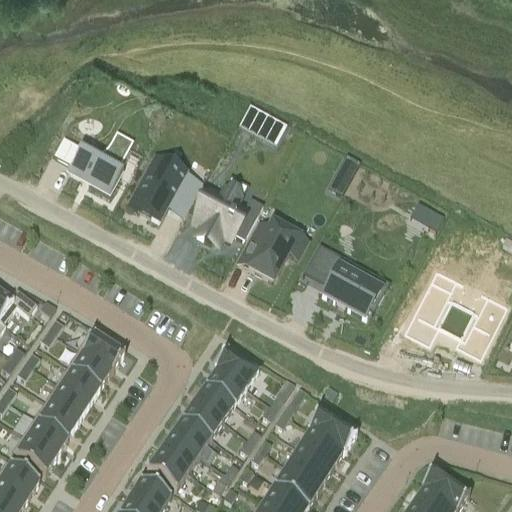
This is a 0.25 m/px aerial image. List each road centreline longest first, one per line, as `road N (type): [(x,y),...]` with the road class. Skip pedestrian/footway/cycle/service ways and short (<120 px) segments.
road 1 (residential): [(511,396),(409,385),(343,366),(2,184)]
road 2 (residential): [(88,511),(163,391),(163,359),(0,258)]
road 3 (residential): [(369,511),(418,453),(445,451),(511,471)]
